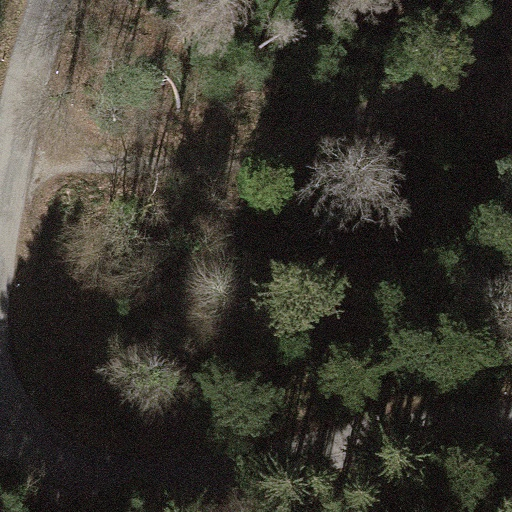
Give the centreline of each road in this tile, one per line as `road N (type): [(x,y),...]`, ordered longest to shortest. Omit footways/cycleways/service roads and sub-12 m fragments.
road 1 (tertiary): [(511,420),(147,477),(56,455),(29,439),(0,397)]
road 2 (tertiary): [(0,204),(52,0)]
